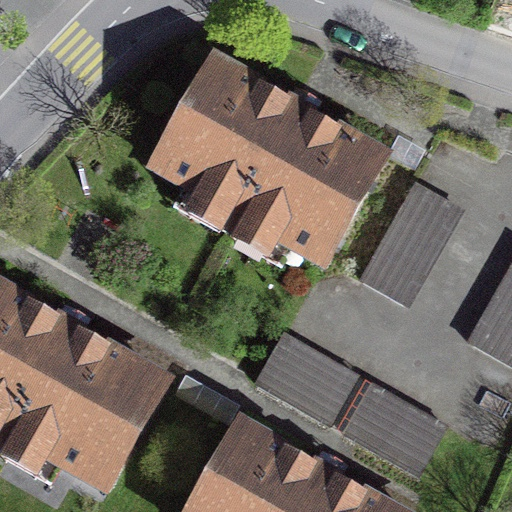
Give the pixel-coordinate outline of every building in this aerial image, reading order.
[(155,170),(324,267),(384,163),(214,66),(155,170)] [(459,211),(416,187),(361,283),(404,307),(459,211)] [(511,268),(469,344),(511,369),(511,268)] [(0,430),(106,491),(166,387),(0,292),(0,430)] [(447,429),(284,336),(256,387),(418,480),(447,429)] [(384,511),(240,430),(192,511),(384,511)]
